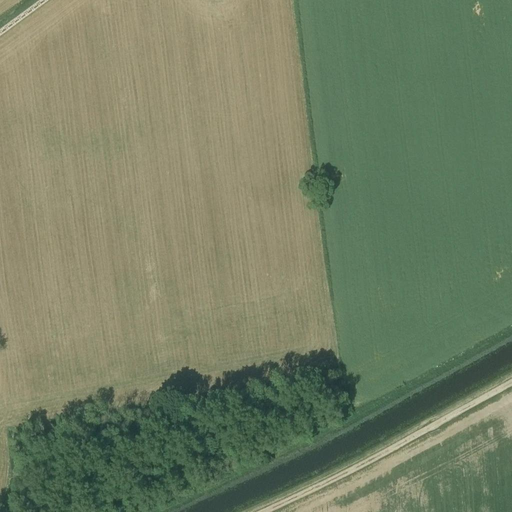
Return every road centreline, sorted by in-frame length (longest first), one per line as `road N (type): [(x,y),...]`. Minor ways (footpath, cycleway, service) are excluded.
road 1 (track): [(511,332),(336,430),(162,511)]
road 2 (track): [(258,511),(511,382)]
